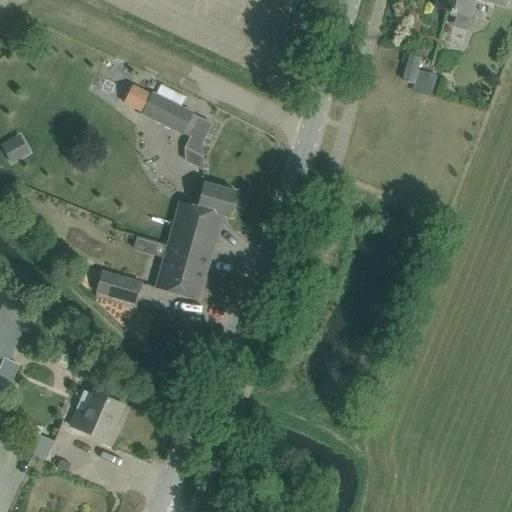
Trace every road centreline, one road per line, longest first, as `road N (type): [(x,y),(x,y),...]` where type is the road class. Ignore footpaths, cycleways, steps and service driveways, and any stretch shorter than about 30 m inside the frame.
road 1 (tertiary): [(157,511),(262,271),(348,0)]
road 2 (track): [(359,511),(367,484),(358,453),(134,347),(0,221)]
